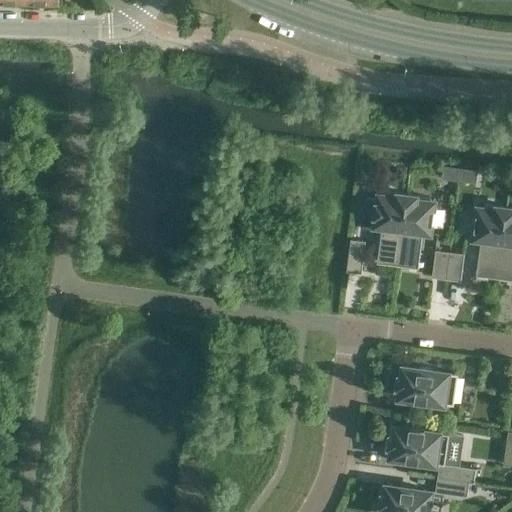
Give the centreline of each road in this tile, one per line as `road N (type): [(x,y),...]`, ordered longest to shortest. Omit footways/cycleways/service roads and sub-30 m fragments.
road 1 (residential): [(314,511),(335,463),(352,330),(511,347)]
road 2 (tertiary): [(511,58),(397,42),(259,0)]
